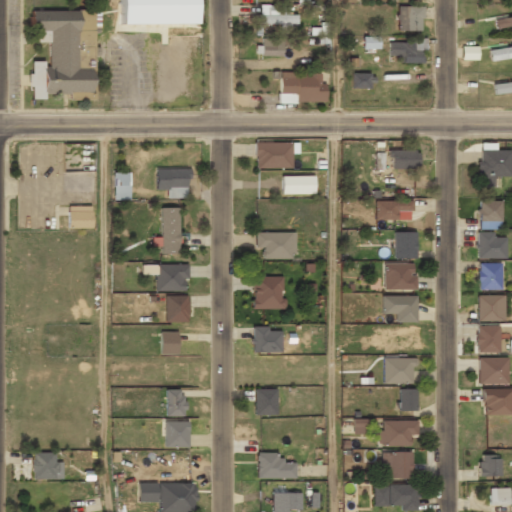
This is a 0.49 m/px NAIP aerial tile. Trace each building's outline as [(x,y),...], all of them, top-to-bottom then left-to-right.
[(119,0),(120,25),(195,24),(194,0),(119,0)] [(293,15),(279,15),(279,5),(257,5),(257,25),(293,25),(293,15)] [(420,7),(395,7),(395,31),(420,31),(420,7)] [(93,98),(92,11),(29,11),(30,32),(47,32),(47,62),(29,62),(29,99),(93,98)] [(511,16),(493,22),(495,31),(511,25),(511,16)] [(35,42),(48,42),(48,31),(35,31),(35,42)] [(378,36),(361,36),(361,49),(378,49),(378,36)] [(280,57),(280,40),(257,40),(257,57),(280,57)] [(422,41),(387,41),(387,61),(422,61),(422,41)] [(511,45),(487,50),(489,61),(511,57),(511,45)] [(460,60),(476,60),(476,47),(460,46),(460,60)] [(321,99),(321,73),(277,73),(277,103),(294,104),(294,99),(321,99)] [(368,89),(368,73),(348,73),(348,89),(368,89)] [(511,90),(511,80),(491,83),(492,93),(511,90)] [(252,143),(252,168),(291,168),(291,143),(252,143)] [(417,150),(387,150),(387,169),(417,169),(417,150)] [(475,177),(482,177),(482,186),(492,186),(492,176),(509,176),(509,150),(475,150),(475,177)] [(165,190),(165,198),(187,198),(187,170),(153,170),(153,190),(165,190)] [(126,199),(126,174),(115,174),(115,199),(126,199)] [(312,176),(279,176),(279,195),(312,195),(312,176)] [(499,229),(499,200),(476,200),(476,229),(499,229)] [(396,211),(411,211),(411,201),(372,201),(372,220),(396,220),(396,211)] [(89,208),(66,208),(66,230),(89,230),(89,208)] [(176,209),(158,209),(158,254),(176,254),(176,209)] [(293,232),(252,232),(252,249),(260,249),(260,259),(293,259),(293,232)] [(391,232),(391,258),(414,258),(414,232),(391,232)] [(503,258),(503,232),(474,232),(474,258),(503,258)] [(381,263),(381,290),(413,290),(413,263),(381,263)] [(474,263),(474,290),(499,290),(499,263),(474,263)] [(152,290),(185,291),(185,265),(140,264),(140,275),(152,275),(152,290)] [(251,308),(280,308),(280,277),(251,277),(251,308)] [(414,295),(379,295),(379,313),(392,313),(392,321),(414,321),(414,295)] [(474,295),(474,321),(502,321),(502,295),(474,295)] [(186,323),(186,296),(163,296),(163,323),(186,323)] [(279,352),(279,327),(250,327),(250,352),(279,352)] [(474,327),(474,353),(496,353),(496,327),(474,327)] [(157,333),(157,355),(175,355),(175,333),(157,333)] [(411,358),(381,358),(381,384),(411,384),(411,358)] [(505,358),(475,358),(475,384),(505,384),(505,358)] [(274,389),(252,389),(252,415),(274,415),(274,389)] [(395,411),(414,411),(414,389),(395,389),(395,411)] [(481,415),(510,415),(510,389),(481,389),(481,415)] [(163,418),(183,418),(183,390),(163,390),(163,418)] [(352,419),(352,432),(370,431),(369,419),(352,419)] [(407,435),(414,435),(414,421),(376,421),(376,445),(407,445),(407,435)] [(162,422),(162,448),(186,448),(186,422),(162,422)] [(409,478),(409,452),(378,452),(378,478),(409,478)] [(30,453),(30,480),(54,480),(54,453),(30,453)] [(255,479),(293,479),(293,463),(279,463),(279,453),(255,453),(255,479)] [(497,477),(497,455),(475,455),(475,477),(497,477)] [(324,465),(296,465),(296,477),(324,477),(324,465)] [(155,483),(136,483),(136,502),(156,502),(155,483)] [(157,484),(157,511),(194,511),(194,483),(157,484)] [(371,484),(371,508),(414,508),(414,484),(371,484)] [(507,488),(486,489),(487,505),(508,505),(507,488)] [(298,511),(298,493),(269,493),(269,511),(298,511)]
